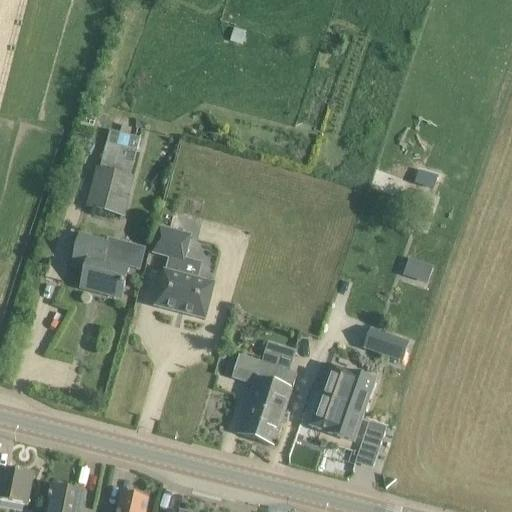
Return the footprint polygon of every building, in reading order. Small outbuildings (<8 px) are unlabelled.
[(99,172),(97,171),(86,212),(125,222),(135,181),(132,180),(142,142),(109,133),(99,172)] [(415,186),(434,192),(439,179),(420,172),(415,186)] [(435,198),(419,193),(414,209),(430,214),(435,198)] [(192,238),(161,230),(154,255),(171,259),(167,274),(165,273),(156,308),(181,314),(205,321),(215,286),(198,282),(202,268),(185,263),(192,238)] [(87,264),(81,287),(96,291),(121,298),(129,267),(141,270),(146,250),(109,241),(108,245),(79,238),(73,260),(87,264)] [(427,288),(434,267),(408,259),(402,281),(427,288)] [(364,353),(403,366),(410,345),(372,332),(364,353)] [(285,413),(297,374),(291,372),(297,352),(295,352),(268,343),(262,363),(261,365),(278,370),(267,407),(271,408),(260,443),(274,447),(285,413)] [(240,356),(240,358),(233,380),(256,387),(240,436),(255,441),(260,443),(271,408),(267,407),(278,370),(261,365),(262,363),(240,356)] [(337,412),(362,420),(374,383),(348,374),(348,373),(323,364),(319,377),(331,381),(333,382),(326,402),(339,407),(337,412)] [(328,390),(325,400),(322,399),(312,428),(328,433),(328,434),(354,443),(362,420),(337,412),(339,407),(326,402),(333,382),(331,381),(319,377),(316,385),(328,390)] [(362,446),(379,452),(387,430),(369,424),(362,446)] [(35,477),(0,469),(0,502),(29,508),(35,477)] [(69,491),(59,489),(57,492),(54,491),(49,511),(86,511),(82,511),(85,498),(69,494),(69,491)] [(146,511),(148,502),(143,501),(137,499),(135,497),(129,495),(126,497),(123,496),(119,511),(146,511)]
